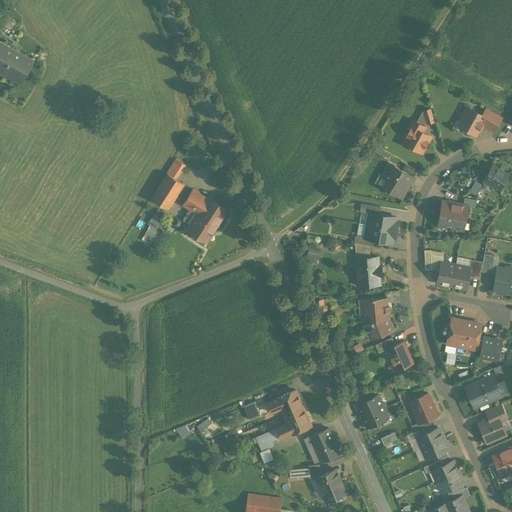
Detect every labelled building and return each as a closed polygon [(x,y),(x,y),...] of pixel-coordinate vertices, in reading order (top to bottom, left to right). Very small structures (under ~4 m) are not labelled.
[(32,61),(0,42),(0,71),(12,78),(12,77),(20,82),(32,61)] [(483,116),(468,107),(464,113),(463,113),(459,120),(465,124),(462,129),(469,133),(470,131),(475,134),(481,124),(485,117),(483,116)] [(430,108),(422,111),(416,121),(423,125),(424,123),(433,121),(430,108)] [(501,117),(487,109),(483,116),(485,117),(481,124),(493,130),(501,117)] [(430,136),(420,130),(423,125),(416,121),(412,119),(407,127),(409,129),(402,141),(410,146),(409,147),(416,151),(420,145),(424,147),(430,136)] [(378,147),(376,151),(389,157),(391,153),(378,147)] [(176,159),(151,197),(168,208),(184,183),(177,178),(185,165),(176,159)] [(401,170),(389,163),(382,176),(388,179),(384,187),(402,197),(413,177),(401,170)] [(417,170),(405,163),(401,170),(413,177),(417,170)] [(508,174),(492,165),(483,181),(484,181),(485,179),(499,188),(508,174)] [(475,180),(469,191),(475,194),(481,184),(475,180)] [(206,199),(192,189),(182,204),(197,213),(187,229),(206,241),(226,209),(207,198),(206,199)] [(476,199),(464,197),(462,204),(467,205),(474,207),(476,199)] [(462,204),(442,200),(438,224),(446,226),(447,222),(458,224),(459,216),(464,217),(467,205),(462,204)] [(370,211),(367,224),(399,231),(401,221),(399,221),(399,217),(370,211)] [(161,218),(155,213),(148,224),(155,228),(161,218)] [(397,241),(399,231),(367,224),(364,239),(394,245),(395,240),(397,241)] [(157,230),(149,226),(145,233),(152,238),(157,230)] [(369,244),(354,242),(356,257),(370,256),(369,244)] [(308,244),(306,257),(319,259),(321,246),(308,244)] [(493,255),(484,253),(482,261),(480,270),(490,272),(493,255)] [(443,256),(430,254),(430,269),(438,271),(440,261),(442,261),(443,256)] [(370,256),(356,257),(356,258),(354,261),(354,266),(356,268),(357,278),(364,277),(365,285),(379,284),(379,275),(382,275),(381,264),(378,264),(377,255),(370,256)] [(482,261),(470,259),(468,266),(470,266),(468,276),(479,278),(480,270),(482,261)] [(442,261),(440,261),(438,271),(436,282),(451,285),(455,263),(442,261)] [(468,266),(455,263),(451,285),(466,288),(468,276),(470,266),(468,266)] [(504,272),(496,270),(492,289),(510,293),(511,284),(511,267),(505,266),(504,272)] [(399,290),(384,291),(385,297),(387,297),(388,302),(399,301),(399,290)] [(385,297),(358,299),(359,314),(372,313),(373,319),(372,319),(371,320),(371,321),(371,322),(372,322),(373,322),(375,326),(365,331),(368,340),(394,328),(389,317),(388,310),(389,310),(390,310),(391,310),(391,309),(392,308),(392,307),(391,306),(390,305),(389,305),(387,305),(386,302),(388,302),(387,297),(385,297)] [(480,323),(451,317),(450,324),(447,323),(444,326),(444,330),(445,334),(448,334),(446,342),(456,344),(458,346),(473,349),(475,347),(480,323)] [(501,340),(483,336),(479,356),(503,361),(506,347),(500,346),(501,340)] [(391,337),(375,344),(378,352),(386,349),(385,348),(394,344),(391,337)] [(394,344),(385,348),(386,349),(391,362),(391,364),(392,368),(395,369),(395,370),(412,362),(402,341),(394,344)] [(348,346),(351,354),(364,350),(361,342),(348,346)] [(502,363),(492,367),(495,373),(504,369),(502,363)] [(491,375),(465,387),(474,406),(500,395),(491,375)] [(296,390),(289,393),(289,391),(282,394),(283,395),(275,398),(276,400),(265,404),(268,412),(278,408),(285,424),(275,428),(278,436),(288,432),(288,433),(297,429),(297,430),(302,428),(302,427),(310,424),(296,390)] [(427,392),(409,400),(418,422),(428,418),(437,414),(427,392)] [(372,396),(356,403),(361,414),(381,405),(382,408),(386,406),(384,402),(381,403),(377,394),(373,396),(373,395),(371,396),(372,396)] [(505,414),(501,403),(484,410),(487,417),(496,413),(498,417),(505,414)] [(381,405),(361,414),(366,426),(387,417),(385,412),(388,410),(386,406),(382,408),(381,405)] [(487,417),(482,419),(483,421),(478,423),(486,442),(505,434),(498,417),(496,413),(487,417)] [(209,416),(196,425),(200,431),(213,422),(209,416)] [(428,418),(418,422),(411,425),(414,431),(422,427),(430,423),(428,418)] [(424,433),(415,436),(416,437),(421,447),(444,437),(443,434),(442,434),(441,434),(438,427),(439,427),(438,426),(424,433)] [(414,431),(409,433),(412,439),(416,437),(415,436),(424,433),(422,427),(414,431)] [(328,428),(304,437),(307,444),(312,441),(320,460),(338,452),(328,428)] [(393,431),(380,437),(383,444),(397,438),(393,431)] [(444,437),(421,447),(426,458),(425,458),(432,455),(445,450),(448,448),(447,448),(444,441),(445,440),(444,437)] [(511,470),(511,465),(504,448),(501,449),(499,452),(492,455),(496,463),(500,473),(501,475),(511,470)] [(445,450),(432,455),(435,461),(441,458),(448,455),(445,450)] [(435,461),(423,466),(426,472),(430,470),(430,469),(443,464),(441,458),(435,461)] [(443,464),(430,469),(430,470),(431,470),(436,480),(459,470),(457,467),(456,467),(453,460),(453,459),(443,464)] [(496,463),(488,466),(492,477),(500,473),(496,463)] [(309,467),(289,469),(290,476),(310,475),(309,467)] [(337,468),(316,477),(326,501),(347,493),(337,468)] [(459,470),(436,480),(440,490),(440,491),(446,489),(461,482),(463,481),(462,481),(459,474),(460,473),(459,470)] [(461,482),(446,489),(448,494),(451,493),(464,487),(461,482)] [(464,487),(451,493),(454,498),(461,495),(462,497),(469,493),(466,486),(464,487)] [(454,498),(445,503),(448,511),(459,511),(460,511),(467,509),(462,497),(461,495),(454,498)] [(279,511),(279,507),(246,503),(244,511),(279,511)] [(448,511),(445,503),(430,509),(431,511),(448,511)]
